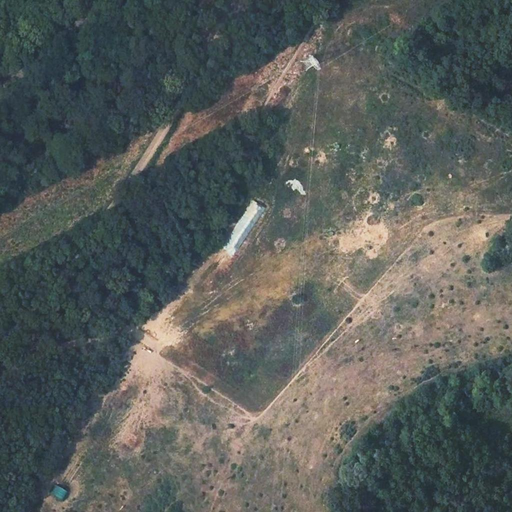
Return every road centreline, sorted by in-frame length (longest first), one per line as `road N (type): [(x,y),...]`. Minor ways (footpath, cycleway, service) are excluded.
road 1 (track): [(234,0),(192,85),(95,233),(0,341)]
road 2 (tertiary): [(90,0),(0,89)]
